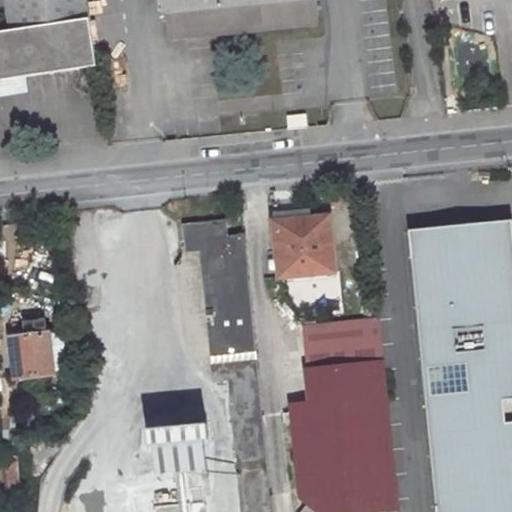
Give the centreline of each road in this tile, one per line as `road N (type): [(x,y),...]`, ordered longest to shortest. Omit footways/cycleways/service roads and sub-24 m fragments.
road 1 (unclassified): [(511,140),(0,195)]
road 2 (unknown): [(288,511),(249,168)]
road 3 (unknown): [(167,111),(366,93)]
road 4 (unknown): [(454,146),(434,0)]
